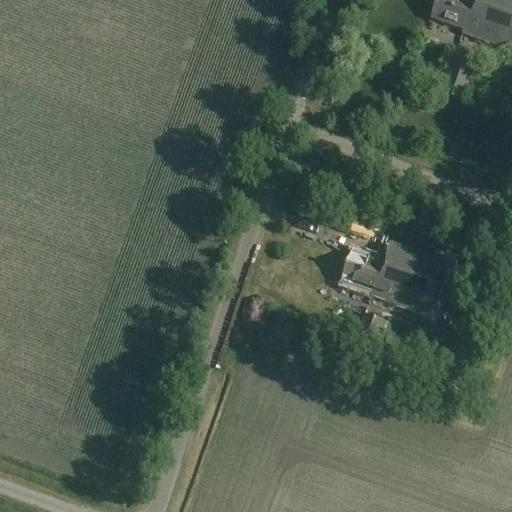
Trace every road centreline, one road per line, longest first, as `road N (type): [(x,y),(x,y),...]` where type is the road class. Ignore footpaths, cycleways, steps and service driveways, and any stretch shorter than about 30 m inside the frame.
road 1 (unclassified): [(152,511),(332,0)]
road 2 (track): [(286,131),(511,211)]
